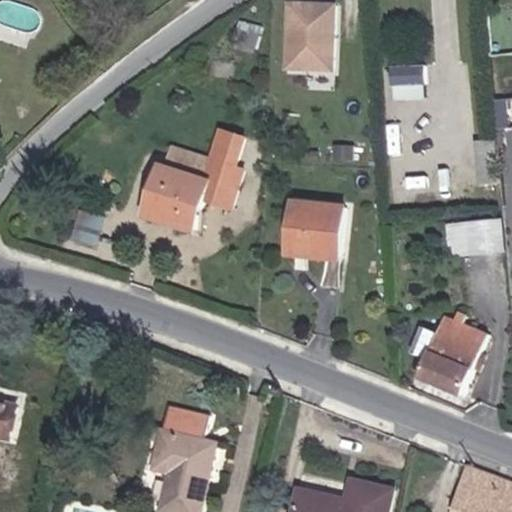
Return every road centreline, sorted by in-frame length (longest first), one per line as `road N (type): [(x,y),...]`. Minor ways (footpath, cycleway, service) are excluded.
road 1 (residential): [(0,275),(83,292),(511,450)]
road 2 (residential): [(224,0),(54,126),(0,189)]
